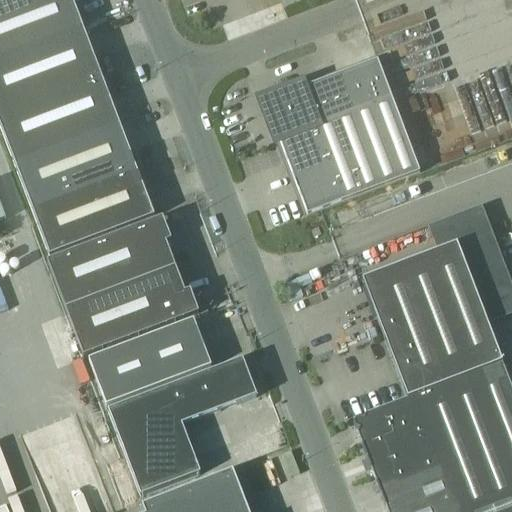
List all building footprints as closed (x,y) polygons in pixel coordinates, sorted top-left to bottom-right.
[(0,0),(0,63),(84,32),(71,0),(0,0)] [(0,126),(14,165),(119,125),(84,32),(0,63),(0,126)] [(308,217),(420,174),(378,62),(273,102),(268,112),(308,217)] [(32,212),(137,172),(119,125),(14,165),(32,212)] [(137,172),(32,212),(50,258),(155,219),(137,172)] [(356,421),(354,425),(356,430),(360,432),(358,436),(386,511),(511,511),(511,390),(488,327),(511,316),(511,283),(481,208),(429,230),(439,254),(362,283),(408,401),(366,417),(364,422),(360,420),(356,421)] [(163,220),(48,264),(66,311),(176,270),(166,245),(171,243),(163,220)] [(176,270),(66,311),(85,359),(199,316),(190,293),(185,294),(176,270)] [(107,409),(170,385),(211,369),(194,322),(89,362),(107,409)] [(141,498),(201,476),(182,427),(257,399),(243,362),(108,413),(141,498)] [(143,511),(248,511),(233,473),(142,507),(143,511)]
